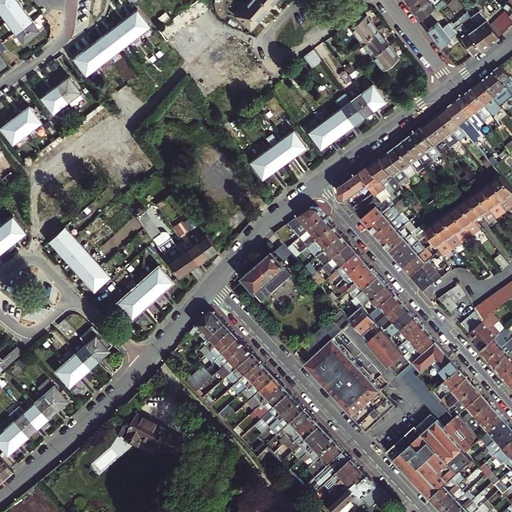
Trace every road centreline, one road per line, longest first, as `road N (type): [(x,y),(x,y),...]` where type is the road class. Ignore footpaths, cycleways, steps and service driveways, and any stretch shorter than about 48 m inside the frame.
road 1 (residential): [(426,511),(210,282)]
road 2 (residential): [(316,181),(511,403)]
road 3 (tertiary): [(143,359),(0,494)]
road 4 (unknown): [(35,258),(41,175),(115,130)]
road 5 (tertiary): [(451,84),(316,181)]
road 6 (tertiary): [(316,181),(210,282)]
road 7 (residential): [(71,0),(68,34),(0,87)]
